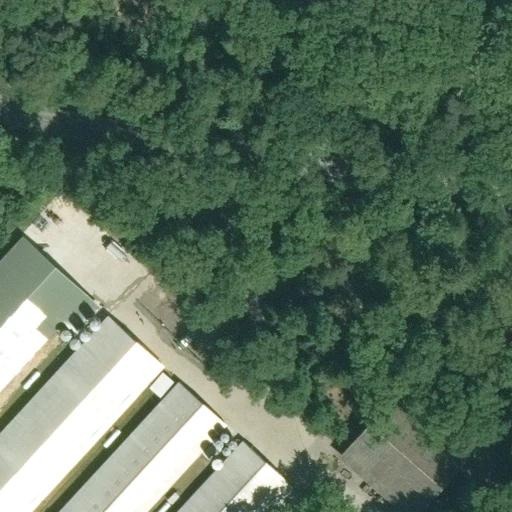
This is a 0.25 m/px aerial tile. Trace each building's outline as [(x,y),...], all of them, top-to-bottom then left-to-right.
[(27,233),(0,261),(0,391),(91,293),(27,233)] [(111,314),(0,433),(0,511),(28,511),(151,381),(166,365),(111,314)] [(151,381),(164,393),(179,377),(166,365),(151,381)] [(53,511),(144,511),(228,422),(179,377),(164,393),(53,511)] [(388,399),(346,448),(418,509),(460,460),(388,399)] [(248,437),(178,511),(266,511),(296,481),(248,437)]
